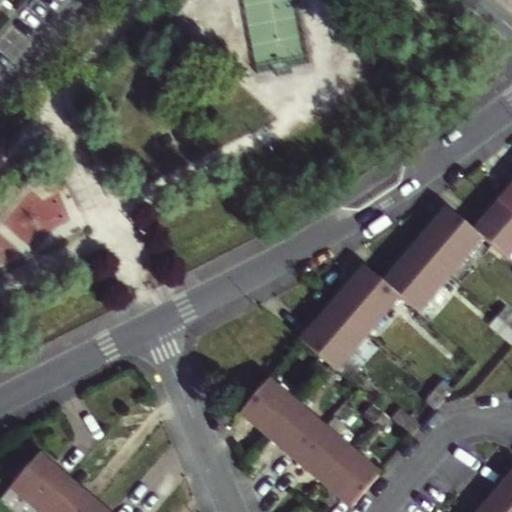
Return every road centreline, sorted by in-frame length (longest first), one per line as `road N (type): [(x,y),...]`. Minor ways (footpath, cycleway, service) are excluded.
road 1 (residential): [(150,325),(348,219),(511,105)]
road 2 (residential): [(150,325),(234,511)]
road 3 (residential): [(379,511),(460,420),(511,416)]
road 4 (residential): [(0,400),(150,325)]
road 5 (residential): [(0,98),(85,0)]
